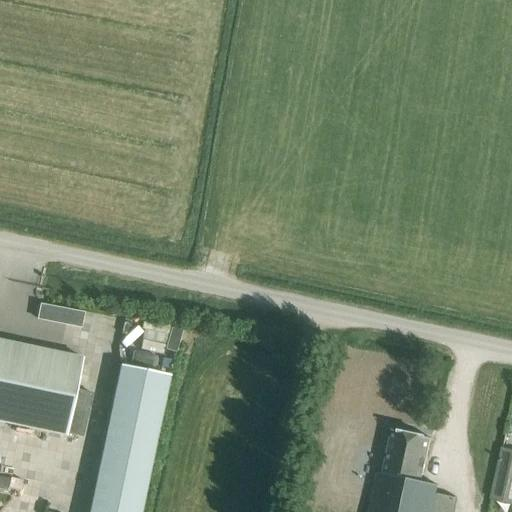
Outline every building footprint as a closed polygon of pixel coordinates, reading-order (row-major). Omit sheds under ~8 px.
[(39,301),(36,317),(81,326),(84,310),(39,301)] [(0,423),(65,437),(82,359),(0,340),(0,423)] [(120,367),(89,511),(140,511),(169,379),(169,377),(120,367)] [(379,474),(369,511),(455,511),(458,500),(438,495),(439,488),(422,484),(432,440),(392,433),(383,475),(379,474)] [(511,451),(503,450),(491,501),(511,506),(511,451)]
